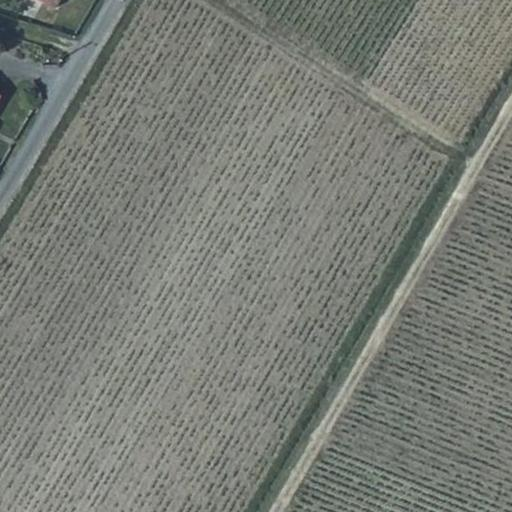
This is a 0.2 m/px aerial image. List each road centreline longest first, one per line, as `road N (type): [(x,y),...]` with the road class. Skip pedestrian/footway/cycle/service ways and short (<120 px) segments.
road 1 (track): [(511,106),(272,511)]
road 2 (track): [(214,0),(476,164)]
road 3 (residential): [(119,0),(0,199)]
